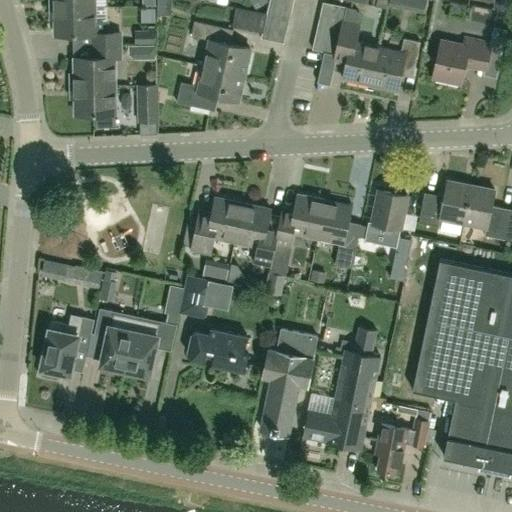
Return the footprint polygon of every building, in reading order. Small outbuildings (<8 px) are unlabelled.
[(267,0),(249,0),(256,10),(268,2),(267,0)] [(269,0),(268,4),(292,9),(293,0),(269,0)] [(478,0),(477,5),(510,11),(511,0),(478,0)] [(321,2),(319,14),(342,19),(345,7),(321,2)] [(268,4),(266,15),(289,21),(292,9),(268,4)] [(94,20),(94,6),(53,7),(54,35),(91,34),(91,46),(119,45),(119,33),(108,33),(108,20),(94,20)] [(319,14),(316,25),(340,30),(342,21),(342,19),(319,14)] [(289,21),(266,15),(263,27),(286,32),(289,21)] [(342,21),(340,30),(337,42),(335,52),(347,54),(341,79),(369,85),(377,46),(355,41),(358,24),(342,21)] [(203,66),(242,75),(249,49),(229,44),(232,30),(194,22),(191,36),(209,40),(203,66)] [(316,25),(314,37),(337,42),(340,30),(316,25)] [(135,31),(135,44),(156,43),(156,27),(148,27),(148,31),(135,31)] [(286,32),(263,27),(261,39),(284,43),(286,32)] [(490,43),(465,38),(463,45),(440,40),(431,78),(460,84),(464,65),(497,72),(506,30),(493,27),(490,43)] [(337,42),(314,37),(311,49),(324,51),(334,54),(335,52),(337,42)] [(377,46),(369,85),(396,91),(401,67),(413,68),(419,41),(402,38),(399,50),(377,46)] [(119,45),(91,46),(91,57),(72,57),(73,85),(113,84),(113,57),(119,56),(119,45)] [(155,45),(128,45),(128,54),(134,60),(155,59),(155,45)] [(319,74),(332,77),(337,54),(334,54),(324,51),(319,74)] [(203,66),(199,86),(181,82),(177,102),(214,110),(217,96),(236,101),(242,75),(203,66)] [(114,112),(113,84),(73,85),(73,113),(114,112)] [(138,84),(138,85),(131,85),(131,91),(133,93),(138,93),(139,120),(157,120),(156,84),(138,84)] [(424,190),(419,215),(418,221),(439,225),(440,219),(462,223),(470,184),(447,180),(444,194),(424,190)] [(470,184),(462,223),(485,228),(483,235),(504,239),(510,207),(492,203),(494,189),(470,184)] [(368,220),(365,236),(397,242),(392,267),(395,267),(404,269),(411,238),(398,236),(403,211),(406,195),(377,190),(370,221),(368,220)] [(291,217),(280,215),(271,259),(286,261),(289,246),(292,247),(295,233),(316,238),(323,199),(297,194),(291,217)] [(200,208),(198,218),(193,250),(209,253),(212,238),(234,242),(242,202),(216,197),(213,210),(200,208)] [(351,204),(323,199),(316,238),(338,243),(335,263),(351,266),(359,232),(347,229),(351,204)] [(242,202),(234,242),(256,247),(252,261),(270,265),(271,259),(280,215),(269,212),(270,208),(242,202)] [(41,275),(65,280),(68,264),(45,259),(41,275)] [(270,265),(269,271),(286,275),(288,263),(271,259),(270,265)] [(511,273),(442,259),(440,259),(412,390),(443,396),(455,399),(444,456),(511,469),(511,273)] [(312,270),(310,280),(324,283),(326,272),(312,270)] [(269,273),(265,292),(281,296),(285,276),(269,273)] [(212,280),(187,275),(180,310),(204,315),(212,280)] [(112,301),(117,281),(104,278),(99,298),(112,301)] [(124,372),(137,316),(101,308),(95,332),(107,335),(101,363),(113,366),(112,370),(124,372)] [(76,344),(88,347),(94,319),(72,314),(70,324),(52,320),(46,346),(45,346),(39,374),(58,378),(59,371),(70,373),(76,344)] [(176,324),(137,316),(124,372),(136,375),(137,371),(149,374),(156,345),(171,349),(176,324)] [(245,371),(249,354),(243,352),(247,334),(212,326),(210,331),(197,328),(192,332),(188,351),(191,356),(205,359),(207,351),(214,353),(212,364),(245,371)] [(362,449),(380,355),(371,353),(376,330),(361,326),(354,350),(345,348),(330,412),(309,408),(303,436),(325,440),(325,441),(362,449)] [(318,335),(311,334),(281,327),(276,349),(268,348),(263,375),(270,377),(260,427),(271,429),(275,430),(279,431),(288,433),(299,384),(307,386),(318,335)] [(412,428),(407,427),(381,422),(375,452),(380,453),(376,468),(394,472),(396,465),(401,467),(403,460),(406,443),(422,446),(427,419),(415,416),(412,428)]
